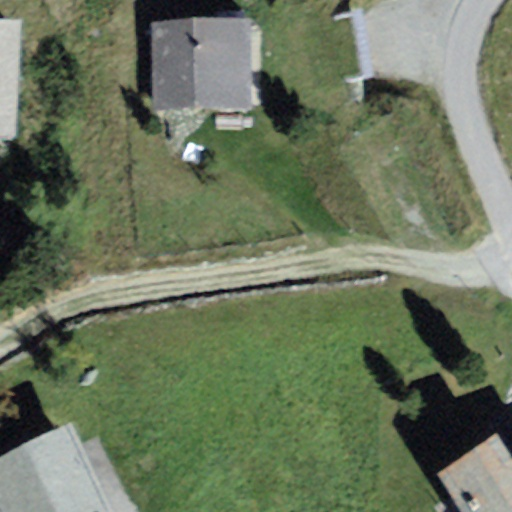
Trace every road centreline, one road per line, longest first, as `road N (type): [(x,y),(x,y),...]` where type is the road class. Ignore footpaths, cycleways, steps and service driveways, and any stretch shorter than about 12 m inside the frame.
road 1 (track): [(0,352),(102,303),(382,257),(511,265)]
road 2 (residential): [(483,0),(464,40),(463,107),(511,232)]
